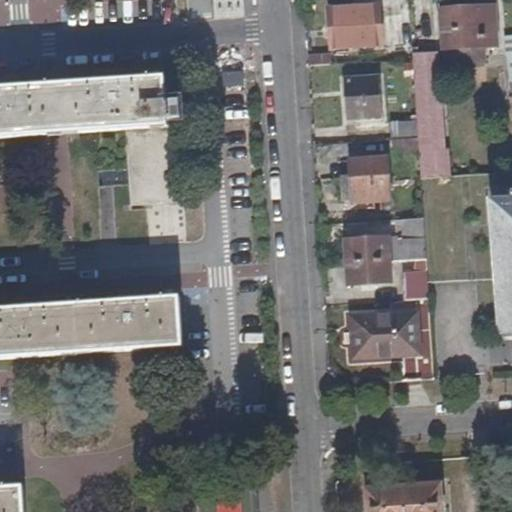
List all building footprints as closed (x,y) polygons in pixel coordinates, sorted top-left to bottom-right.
[(445,16),(448,69),(487,66),(486,52),(500,51),(496,0),(481,0),(479,0),(479,5),(461,6),(461,15),(445,16)] [(332,15),(334,54),(384,51),(381,11),(332,15)] [(423,183),(444,182),(435,59),(415,61),(419,126),(393,128),(395,146),(391,146),(393,163),(421,162),(423,183)] [(0,142),(127,133),(133,209),(190,204),(183,105),(167,106),(165,83),(125,86),(126,80),(108,77),(106,87),(22,93),(19,83),(0,87),(2,95),(0,94),(0,142)] [(381,81),(348,83),(352,123),(384,121),(381,81)] [(479,94),(449,95),(453,154),(483,152),(479,94)] [(354,204),(354,208),(392,206),(388,163),(352,165),(353,183),(344,183),(345,205),(354,204)] [(511,189),(495,191),(504,333),(511,332),(511,189)] [(397,225),(398,242),(348,246),(351,289),(395,286),(393,266),(429,264),(426,223),(397,225)] [(406,289),(407,305),(431,304),(430,288),(406,289)] [(0,314),(0,360),(183,348),(180,302),(139,305),(140,299),(121,296),(120,306),(38,312),(39,307),(20,303),(18,313),(0,314)] [(419,317),(351,322),(354,364),(421,359),(419,317)] [(369,495),(370,511),(443,511),(442,489),(369,495)] [(0,511),(24,511),(23,490),(0,491),(0,511)]
